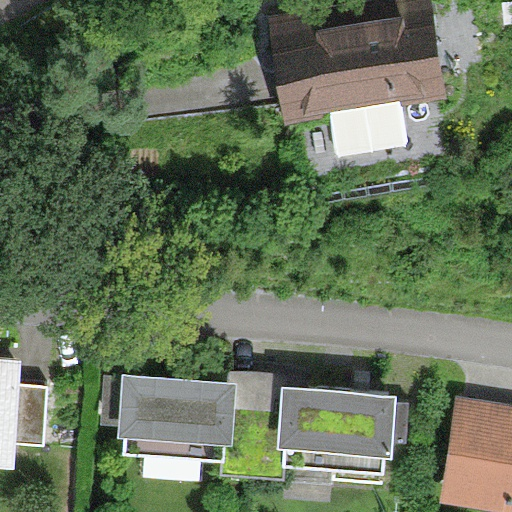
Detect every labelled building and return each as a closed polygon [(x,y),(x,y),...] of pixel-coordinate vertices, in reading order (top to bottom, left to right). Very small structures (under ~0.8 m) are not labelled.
[(422,0),(334,0),(265,12),(282,112),(438,85),(422,0)] [(31,355),(0,352),(0,444),(25,446),(31,355)] [(246,368),(106,358),(101,441),(241,450),(246,368)] [(398,377),(266,369),(262,457),(393,465),(398,377)] [(511,398),(443,388),(427,496),(511,507),(511,398)]
